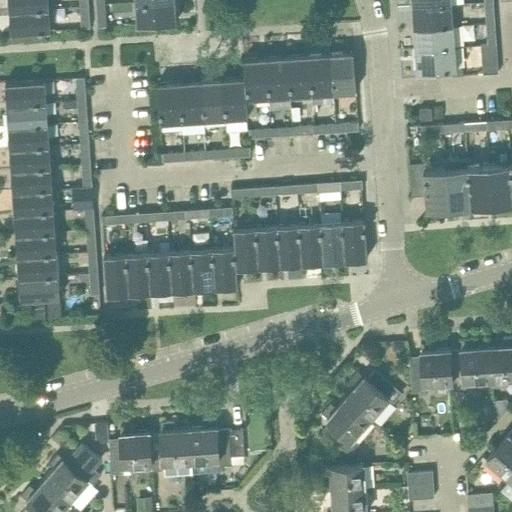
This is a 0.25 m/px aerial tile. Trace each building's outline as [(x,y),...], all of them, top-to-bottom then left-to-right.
[(9,0),(10,10),(49,8),(48,0),(9,0)] [(138,24),(177,21),(175,0),(163,0),(136,2),(138,24)] [(486,17),(495,16),(494,0),(485,1),(486,17)] [(414,27),(453,24),(452,3),(412,6),(414,27)] [(89,5),(80,6),(81,22),(90,21),(89,5)] [(12,32),(51,29),(49,8),(10,10),(12,32)] [(105,9),(96,9),(97,26),(106,25),(105,9)] [(496,38),(495,21),(486,22),(487,38),(496,38)] [(415,49),(455,46),(453,24),(414,27),(415,49)] [(483,73),(498,72),(496,43),(488,44),(481,44),(481,53),(483,73)] [(417,71),(456,68),(455,46),(415,49),(417,71)] [(356,90),(353,50),(352,50),(352,51),(331,52),(334,91),(355,90),(356,90)] [(312,93),(334,91),(331,52),(309,54),(312,93)] [(291,94),(312,93),(309,54),(288,55),(291,94)] [(269,96),(291,94),(288,55),(267,57),(269,96)] [(269,96),(267,57),(245,58),(244,58),(245,75),(248,116),(257,115),(255,96),(269,96)] [(223,77),(226,117),(248,116),(245,75),(244,76),(223,77)] [(86,93),(85,76),(76,77),(77,94),(86,93)] [(205,119),(226,117),(223,77),(202,79),(205,119)] [(47,101),(45,78),(5,81),(6,83),(6,82),(8,103),(47,101)] [(202,79),(180,80),(183,120),(205,119),(202,79)] [(183,120),(180,80),(159,82),(159,81),(157,82),(160,122),(182,121),(183,120)] [(79,115),(87,115),(86,98),(77,99),(77,100),(63,101),(64,107),(78,107),(79,115)] [(9,125),(48,122),(47,101),(8,103),(9,125)] [(420,119),(432,119),(431,107),(420,107),(420,119)] [(487,129),(504,128),(503,118),(486,119),(487,129)] [(80,137),(89,137),(88,120),(79,120),(80,137)] [(341,131),(359,129),(358,120),(341,122),(341,131)] [(465,121),(465,131),(482,130),(481,120),(465,121)] [(444,132),(460,131),(460,121),(443,122),(444,132)] [(11,147),(50,144),(48,122),(9,125),(11,147)] [(336,122),(319,123),(320,132),(336,131),(336,122)] [(315,132),(314,123),(298,124),(298,133),(315,132)] [(438,123),(421,124),(421,134),(439,133),(438,123)] [(293,125),(276,126),(277,135),(293,134),(293,125)] [(271,126),(254,127),(255,136),(272,135),(271,126)] [(81,159),(90,158),(89,142),(80,142),(81,159)] [(12,169),(51,166),(50,144),(11,147),(12,169)] [(233,146),(234,155),(251,154),(250,145),(233,146)] [(212,147),(213,156),(229,156),(228,147),(212,147)] [(207,148),(190,149),(191,158),(208,157),(207,148)] [(167,150),(168,159),(186,158),(185,149),(184,149),(167,150)] [(467,157),(446,159),(446,167),(449,206),(470,204),(468,165),(467,157)] [(423,168),(423,162),(409,163),(412,193),(426,192),(427,207),(428,207),(449,206),(446,167),(423,168)] [(83,180),(92,180),(91,163),(82,164),(83,180)] [(492,203),(511,201),(511,179),(511,163),(489,164),(492,203)] [(470,204),(492,203),(489,164),(468,165),(470,204)] [(14,190),(52,188),(51,166),(12,169),(14,190)] [(358,188),(357,179),(340,180),(341,189),(358,188)] [(335,180),(318,181),(319,190),(335,189),(335,180)] [(298,192),(314,191),(313,182),(297,183),(298,192)] [(276,184),(276,193),(292,192),(292,183),(276,184)] [(85,207),(94,206),(92,185),(83,185),(85,207)] [(254,186),(255,195),(271,194),(270,185),(254,186)] [(250,195),(249,186),(230,187),(230,196),(250,195)] [(15,212),(54,209),(52,188),(14,190),(15,212)] [(95,223),(94,206),(85,207),(86,223),(95,223)] [(210,216),(226,215),(226,206),(210,207),(210,216)] [(205,216),(205,207),(188,208),(189,217),(205,216)] [(17,233),(55,231),(54,209),(15,212),(17,233)] [(184,218),(183,209),(167,210),(168,219),(184,218)] [(162,210),(146,211),(146,220),(162,219),(162,210)] [(141,221),(140,212),(124,213),(125,222),(141,221)] [(119,213),(100,214),(101,223),(120,222),(119,213)] [(368,258),(365,218),(364,218),(343,220),(345,259),(367,257),(367,258),(368,258)] [(324,260),(345,259),(343,220),(321,221),(324,260)] [(302,262),(324,260),(321,221),(300,223),(302,262)] [(281,263),(302,262),(300,223),(278,224),(281,263)] [(260,265),(281,263),(278,224),(257,226),(260,265)] [(237,267),(238,267),(238,266),(260,265),(257,226),(234,228),(237,267)] [(87,243),(96,243),(95,228),(86,229),(87,243)] [(238,285),(237,267),(234,228),(232,228),(234,244),(212,246),(215,285),(237,284),(237,285),(238,285)] [(18,253),(56,250),(55,231),(17,233),(18,253)] [(194,287),(215,285),(212,246),(191,247),(194,287)] [(172,288),(194,287),(191,247),(170,249),(172,288)] [(89,265),(98,264),(97,248),(88,248),(89,265)] [(151,290),(172,288),(170,249),(148,250),(151,290)] [(19,275),(58,272),(56,250),(18,253),(19,275)] [(130,292),(151,290),(148,250),(127,252),(130,292)] [(107,294),(108,293),(130,292),(127,252),(104,253),(105,274),(107,294)] [(91,294),(100,294),(98,270),(89,270),(91,294)] [(59,295),(58,275),(58,272),(19,275),(21,298),(20,298),(20,299),(61,297),(60,295),(59,295)] [(511,335),(504,336),(504,344),(489,345),(491,379),(511,377),(511,335)] [(476,346),(475,339),(461,340),(462,351),(450,352),(452,383),(452,389),(465,388),(465,381),(491,379),(489,345),(476,346)] [(435,349),(434,341),(421,342),(422,354),(409,355),(411,375),(412,392),(425,391),(424,385),(452,383),(450,352),(450,347),(435,349)] [(391,382),(376,369),(368,378),(358,370),(349,380),(355,385),(346,395),(372,417),(387,399),(392,403),(402,392),(391,382)] [(372,417),(346,395),(336,406),(331,402),(322,412),(331,420),(323,429),(350,453),(357,444),(352,440),(372,417)] [(508,398),(494,398),(495,422),(508,407),(508,398)] [(218,429),(217,417),(203,418),(203,426),(189,427),(191,461),(192,460),(199,460),(219,459),(219,465),(232,464),(231,455),(245,454),(243,428),(218,429)] [(175,428),(174,421),(161,421),(162,434),(150,434),(148,435),(151,464),(150,465),(151,471),(164,470),(164,474),(192,472),(192,460),(191,461),(189,427),(175,428)] [(135,430),(134,423),(120,424),(121,436),(109,437),(111,457),(112,473),(123,472),(123,467),(150,465),(151,464),(148,435),(150,434),(150,429),(135,430)] [(507,477),(511,470),(511,428),(486,458),(507,477)] [(44,478),(70,501),(87,481),(92,485),(101,474),(94,467),(103,457),(84,440),(67,460),(58,452),(49,462),(54,467),(44,478)] [(332,489),(365,486),(364,463),(330,465),(332,489)] [(408,483),(432,481),(431,470),(407,472),(408,483)] [(60,511),(70,501),(44,478),(35,488),(30,484),(21,494),(30,502),(22,511),(60,511)] [(409,499),(433,497),(432,481),(408,483),(409,499)] [(367,511),(365,486),(332,489),(333,511),(344,511),(359,511),(367,511)] [(468,507),(494,505),(493,491),(467,493),(468,507)]
